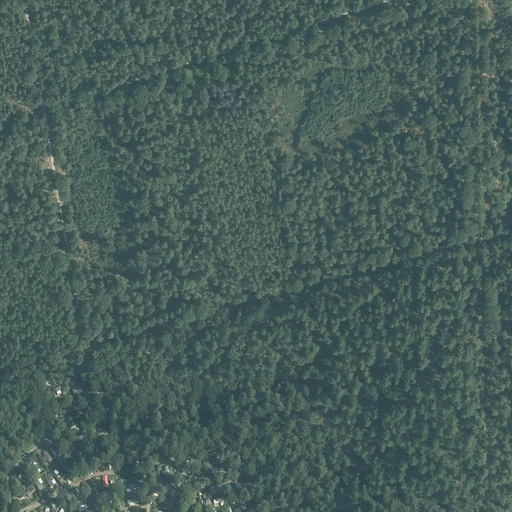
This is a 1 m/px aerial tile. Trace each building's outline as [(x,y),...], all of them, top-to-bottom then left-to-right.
[(63,380),(65,385),(76,379),(74,374),(63,380)] [(71,392),(73,394),(85,387),(83,385),(71,392)] [(103,429),(101,426),(91,430),(92,434),(103,429)] [(80,433),(78,429),(68,435),(70,438),(80,433)] [(110,442),(108,438),(103,440),(101,437),(97,439),(100,446),(110,442)] [(72,446),(63,452),(66,456),(75,450),(72,446)] [(47,452),(43,455),(49,463),(52,461),(47,452)] [(28,462),(31,465),(34,462),(37,465),(40,463),(35,456),(28,462)] [(74,456),(71,458),(78,468),(81,466),(74,456)] [(85,463),(86,466),(96,461),(94,458),(85,463)] [(59,467),(57,469),(64,478),(67,475),(59,467)] [(14,475),(16,479),(25,472),(23,469),(14,475)] [(34,482),(40,493),(43,491),(37,480),(34,482)] [(183,489),(188,482),(185,480),(180,487),(183,489)] [(128,483),(129,490),(130,490),(139,489),(138,481),(128,483)] [(28,490),(18,496),(20,500),(30,494),(28,490)] [(184,500),(191,507),(193,505),(186,498),(184,500)]
